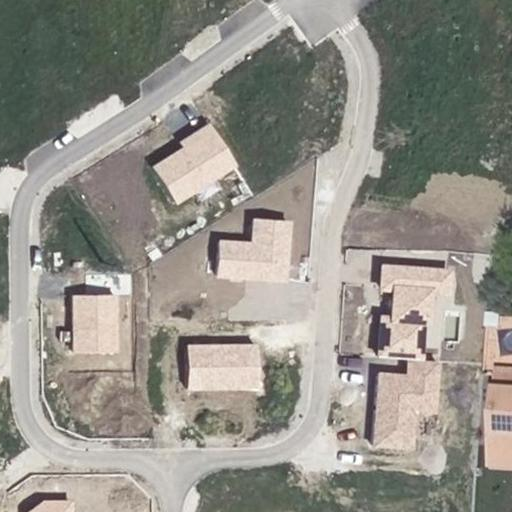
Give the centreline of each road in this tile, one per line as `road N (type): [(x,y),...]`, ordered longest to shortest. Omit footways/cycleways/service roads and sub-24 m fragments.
road 1 (residential): [(170,463),(57,455),(29,428),(17,383),(23,204),(46,167),(309,0)]
road 2 (residential): [(325,0),(365,47),(372,91),(356,167),(331,223),(312,429),(267,456),(170,463)]
